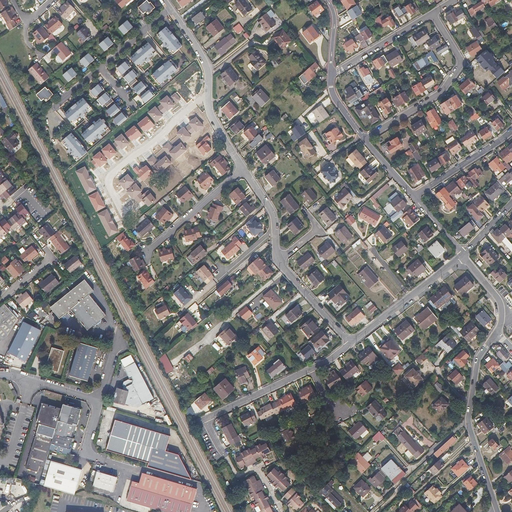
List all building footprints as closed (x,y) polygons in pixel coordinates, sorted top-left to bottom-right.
[(7,0),(0,0),(0,9),(9,5),(6,1),(7,0)] [(147,0),(138,8),(143,14),(146,12),(148,15),(153,11),(152,10),(155,8),(151,2),(149,3),(147,0)] [(244,0),(238,0),(235,3),(244,16),(252,9),(244,0)] [(373,7),(372,7),(374,10),(386,3),(384,0),(373,7)] [(318,1),(310,7),(316,16),(325,9),(318,1)] [(484,5),(482,1),(468,10),(471,17),(486,8),(484,5)] [(58,13),(65,20),(75,9),(68,2),(63,7),(64,8),(61,10),(58,13)] [(414,2),(402,10),(404,14),(409,11),(411,14),(419,9),(414,2)] [(354,19),(362,14),(372,7),(373,7),(371,3),(352,16),(354,19)] [(405,15),(404,14),(402,10),(399,5),(392,9),(398,19),(405,15)] [(8,27),(16,23),(14,20),(17,18),(14,14),(13,11),(14,10),(12,7),(2,13),(8,24),(7,25),(8,27)] [(446,17),(450,25),(465,16),(461,10),(454,14),(453,13),(446,17)] [(201,12),(189,20),(194,26),(205,18),(201,12)] [(276,25),(266,13),(257,20),(267,32),(276,25)] [(385,20),(382,15),(375,19),(380,28),(384,26),(385,27),(389,24),(391,27),(395,24),(391,16),(385,20)] [(45,26),(51,34),(64,24),(57,16),(45,26)] [(493,30),(497,27),(492,18),(486,22),(492,31),(493,30)] [(214,36),(224,29),(216,19),(206,27),(214,36)] [(127,21),(119,28),(124,35),(133,27),(127,21)] [(312,26),(303,33),(310,42),(319,35),(312,26)] [(40,44),(49,37),(41,27),(33,34),(35,37),(36,36),(38,39),(36,40),(37,41),(37,42),(38,44),(40,44)] [(84,27),(77,33),(83,41),(91,35),(84,27)] [(170,32),(166,27),(157,35),(164,43),(162,44),(165,47),(167,46),(173,54),(178,50),(182,46),(178,41),(179,41),(171,31),(170,32)] [(360,34),(365,40),(373,35),(368,28),(360,33),(360,34)] [(283,30),(273,37),(282,48),(291,41),(283,30)] [(412,38),(418,47),(430,39),(425,30),(412,38)] [(368,46),(365,40),(360,34),(355,37),(357,41),(358,40),(364,49),(368,46)] [(215,46),(220,53),(231,44),(236,40),(231,35),(226,38),(225,37),(215,46)] [(108,37),(99,44),(105,51),(114,44),(108,37)] [(432,51),(440,46),(435,37),(426,42),(432,51)] [(342,45),(347,52),(356,46),(352,39),(342,45)] [(476,41),(470,45),(470,46),(466,48),(471,57),(476,54),(475,53),(481,49),(476,41)] [(59,55),(63,60),(71,54),(61,42),(59,44),(53,49),(59,55)] [(136,54),(131,58),(138,67),(146,61),(147,63),(151,60),(149,58),(157,52),(149,43),(144,47),(143,46),(135,53),(136,54)] [(231,44),(220,53),(222,55),(232,46),(231,44)] [(446,44),(445,45),(436,50),(438,55),(441,53),(447,49),(448,49),(449,48),(446,44)] [(396,50),(385,57),(388,62),(391,67),(402,60),(396,50)] [(255,51),(249,57),(252,61),(250,62),(257,70),(265,63),(255,51)] [(492,63),(483,52),(475,59),(487,72),(489,69),(489,65),(491,65),(491,64),(492,63)] [(94,60),(89,53),(80,61),(86,67),(94,60)] [(377,68),(388,62),(385,57),(383,55),(373,61),(377,68)] [(152,75),(159,85),(167,78),(169,80),(172,77),(170,75),(178,68),(171,59),(166,63),(165,63),(156,71),(152,75)] [(414,63),(418,69),(426,65),(422,59),(414,63)] [(125,77),(130,72),(128,70),(131,67),(126,61),(117,68),(122,74),(121,75),(123,78),(125,77)] [(319,66),(316,62),(307,70),(298,78),(304,85),(316,75),(312,71),(319,66)] [(49,77),(46,74),(45,75),(41,70),(42,69),(39,65),(38,66),(36,64),(30,68),(29,70),(41,84),(49,77)] [(368,74),(369,73),(370,73),(367,68),(365,69),(363,67),(359,69),(368,84),(373,80),(371,76),(370,76),(368,74)] [(72,68),(63,75),(69,82),(78,74),(72,68)] [(230,68),(222,74),(230,85),(239,78),(230,68)] [(393,79),(396,77),(392,69),(388,71),(393,79)] [(130,72),(125,77),(129,82),(128,84),(130,86),(137,81),(135,78),(138,75),(133,70),(130,72)] [(506,79),(505,78),(499,83),(504,90),(510,85),(511,86),(511,85),(511,72),(510,73),(511,74),(506,79)] [(421,80),(425,88),(433,83),(434,82),(430,75),(421,80)] [(459,87),(465,94),(474,86),(469,79),(459,87)] [(139,83),(137,81),(130,86),(133,89),(134,88),(139,94),(144,89),(148,87),(143,81),(139,83)] [(412,88),(417,95),(425,90),(421,82),(412,88)] [(100,98),(106,92),(104,90),(104,89),(100,84),(91,91),(96,97),(97,95),(100,98)] [(46,87),(36,95),(42,101),(44,99),(46,102),(51,98),(51,97),(54,94),(49,89),(48,90),(46,87)] [(346,96),(350,103),(362,96),(358,90),(357,91),(355,87),(351,90),(350,87),(345,89),(349,95),(346,96)] [(370,96),(371,98),(383,91),(381,87),(370,94),(369,94),(370,96)] [(147,92),(144,89),(139,94),(138,95),(140,98),(141,97),(146,102),(155,95),(150,89),(147,92)] [(261,89),(253,97),(262,106),(270,99),(261,89)] [(0,102),(6,114),(9,111),(0,91),(0,102)] [(107,107),(113,101),(111,98),(112,98),(107,92),(106,92),(100,98),(98,99),(103,105),(104,104),(107,107)] [(392,99),(397,107),(409,100),(404,92),(392,99)] [(490,92),(483,98),(488,104),(496,98),(490,92)] [(175,93),(171,96),(177,103),(181,100),(175,93)] [(175,105),(168,95),(160,101),(162,104),(156,108),(155,106),(147,113),(156,123),(164,116),(162,114),(167,111),(167,112),(175,105)] [(448,101),(454,110),(462,106),(456,96),(448,101)] [(84,98),(79,102),(78,102),(69,110),(65,114),(72,123),(80,117),(82,118),(85,116),(83,114),(91,107),(84,98)] [(391,105),(387,98),(379,103),(386,114),(391,111),(388,107),(391,105)] [(120,110),(121,109),(116,103),(116,104),(113,101),(107,107),(109,109),(108,111),(113,116),(120,110)] [(368,101),(356,109),(360,116),(365,113),(372,123),(379,118),(368,101)] [(447,115),(454,110),(448,101),(441,105),(447,115)] [(229,102),(222,109),(231,119),(238,111),(229,102)] [(320,123),(329,116),(321,105),(312,112),(320,123)] [(426,118),(432,128),(441,122),(433,109),(426,113),(428,116),(426,118)] [(122,113),(120,110),(113,116),(116,118),(115,119),(120,125),(128,118),(123,112),(122,113)] [(491,121),(487,124),(489,126),(495,132),(503,125),(501,122),(502,121),(498,116),(493,120),(494,121),(492,123),(491,121)] [(154,125),(147,117),(138,124),(145,132),(147,129),(148,131),(154,125)] [(204,126),(196,117),(188,123),(190,125),(186,128),(184,127),(176,133),(184,143),(192,137),(190,135),(195,131),(196,133),(204,126)] [(101,134),(109,128),(104,123),(102,120),(101,119),(96,123),(96,122),(86,130),(87,131),(82,135),(90,144),(98,137),(99,139),(102,136),(101,134)] [(237,134),(245,127),(238,120),(230,127),(237,134)] [(453,128),(456,126),(452,120),(446,124),(449,129),(453,128)] [(411,126),(417,136),(426,130),(421,121),(411,126)] [(305,133),(299,124),(290,130),(293,134),(291,136),(294,141),(305,133)] [(142,135),(134,125),(125,133),(132,141),(134,139),(135,139),(142,135)] [(251,141),(259,134),(252,126),(244,133),(251,141)] [(495,132),(489,126),(480,132),(484,139),(495,132)] [(341,133),(339,132),(336,128),(326,134),(325,133),(322,135),(325,141),(328,139),(331,143),(342,137),(341,137),(342,135),(341,133)] [(461,136),(464,145),(479,140),(475,128),(470,130),(471,133),(461,136)] [(8,145),(6,146),(11,152),(20,144),(15,139),(18,137),(13,131),(3,141),(8,145)] [(88,152),(83,147),(84,147),(76,137),(75,138),(71,133),(62,141),(69,149),(67,150),(68,152),(70,153),(72,152),(79,160),(88,152)] [(129,143),(122,133),(114,140),(115,142),(113,144),(118,150),(121,148),(122,149),(129,143)] [(259,134),(251,141),(252,142),(250,144),(253,147),(263,139),(260,134),(259,134)] [(211,139),(208,135),(196,145),(204,156),(212,150),(210,146),(210,145),(208,142),(211,139)] [(306,138),(298,144),(301,149),(302,149),(305,153),(304,154),(303,156),(305,159),(308,159),(316,153),(312,148),(313,147),(306,138)] [(388,148),(391,153),(402,147),(397,138),(390,142),(392,146),(388,148)] [(447,143),(452,154),(463,148),(458,138),(447,143)] [(407,152),(409,155),(411,153),(416,150),(419,149),(414,141),(409,145),(411,149),(407,152)] [(118,153),(109,143),(102,150),(103,151),(101,152),(100,151),(93,157),(94,160),(91,162),(97,168),(99,166),(100,167),(108,161),(107,160),(109,158),(110,159),(118,153)] [(168,155),(170,154),(169,153),(173,149),(168,143),(162,148),(168,155)] [(187,150),(181,143),(173,149),(169,153),(170,154),(176,160),(187,150)] [(266,145),(256,153),(265,164),(275,156),(266,145)] [(508,148),(499,155),(506,163),(511,158),(511,152),(508,148)] [(440,165),(442,163),(443,161),(444,161),(447,154),(444,149),(434,154),(440,165)] [(359,170),(367,163),(364,160),(365,160),(356,150),(348,157),(356,167),(357,167),(359,170)] [(413,155),(416,161),(421,158),(416,150),(411,153),(413,155)] [(154,166),(159,162),(153,155),(146,160),(152,167),(154,166)] [(491,160),(488,162),(493,169),(496,167),(498,170),(503,166),(495,155),(490,159),(491,160)] [(160,173),(172,164),(166,156),(159,162),(154,166),(160,173)] [(225,164),(227,163),(223,158),(223,159),(220,156),(211,164),(213,167),(215,165),(224,176),(230,170),(227,166),(225,164)] [(427,164),(432,172),(440,167),(436,159),(427,164)] [(331,168),(328,164),(320,171),(324,175),(324,177),(325,179),(327,179),(331,184),(332,182),(335,182),(335,180),(338,177),(334,172),(335,172),(335,171),(333,169),(332,168),(331,168)] [(137,166),(133,169),(143,182),(154,174),(147,165),(144,167),(143,167),(139,169),(137,166)] [(421,178),(425,175),(421,168),(418,169),(416,166),(408,170),(415,182),(419,180),(418,178),(420,177),(421,178)] [(76,171),(88,195),(97,189),(86,167),(76,171)] [(365,168),(374,178),(378,175),(374,171),(372,172),(368,167),(365,168)] [(369,183),(374,178),(365,168),(360,173),(369,183)] [(477,171),(475,168),(466,175),(471,183),(483,173),(480,169),(477,171)] [(273,170),(265,176),(272,186),(280,180),(273,170)] [(210,183),(214,180),(207,172),(197,180),(205,190),(209,187),(208,185),(210,183)] [(135,182),(128,174),(118,183),(124,190),(126,189),(127,191),(126,192),(133,199),(135,198),(141,193),(143,192),(136,183),(135,184),(133,183),(135,182)] [(464,176),(457,182),(462,188),(465,186),(468,190),(471,188),(472,189),(474,187),(471,183),(467,178),(466,178),(464,176)] [(0,189),(0,195),(12,185),(7,180),(0,185),(0,189),(0,190),(0,189)] [(497,182),(498,184),(486,193),(491,201),(507,189),(499,180),(497,182)] [(456,184),(453,181),(445,188),(452,196),(457,192),(458,194),(461,192),(455,185),(456,184)] [(10,196),(17,191),(12,185),(0,195),(2,198),(5,196),(7,199),(10,196)] [(191,198),(194,196),(186,186),(177,194),(183,202),(187,199),(189,196),(191,198)] [(309,188),(301,194),(309,204),(317,197),(309,188)] [(143,194),(141,193),(135,198),(139,203),(143,200),(149,207),(156,200),(148,189),(143,194)] [(241,195),(236,189),(229,195),(237,205),(246,197),(243,194),(241,195)] [(353,198),(346,190),(346,189),(343,191),(343,192),(334,199),(342,208),(346,205),(344,204),(349,200),(350,200),(353,198)] [(106,207),(98,191),(88,196),(97,212),(106,207)] [(443,192),(439,195),(450,208),(456,203),(453,199),(452,200),(447,194),(445,195),(443,192)] [(288,194),(280,201),(290,214),(299,207),(288,194)] [(399,195),(398,196),(397,194),(396,194),(394,196),(394,197),(394,198),(390,202),(398,212),(406,205),(399,195)] [(482,196),(473,203),(480,211),(489,204),(482,196)] [(24,218),(30,214),(19,202),(16,204),(19,207),(16,209),(24,218)] [(247,217),(254,211),(246,202),(239,208),(247,217)] [(480,211),(473,203),(467,209),(478,221),(484,216),(480,211)] [(211,211),(210,214),(208,219),(218,222),(221,210),(223,211),(224,207),(214,204),(213,207),(212,207),(211,211)] [(169,216),(171,217),(173,214),(164,207),(156,217),(164,223),(167,219),(169,216)] [(327,208),(319,214),(327,225),(336,218),(327,208)] [(364,208),(359,217),(375,226),(380,217),(364,208)] [(412,220),(415,215),(409,208),(403,213),(405,215),(402,218),(405,222),(402,225),(406,231),(407,230),(412,220)] [(27,221),(24,218),(16,209),(13,212),(15,214),(13,216),(21,226),(27,221)] [(119,231),(107,209),(97,214),(109,236),(119,231)] [(345,220),(349,226),(355,222),(350,215),(345,220)] [(0,224),(7,233),(13,228),(5,219),(2,216),(0,218),(0,219),(2,221),(0,223),(0,224)] [(15,231),(21,226),(13,216),(10,219),(8,216),(5,219),(13,228),(15,231)] [(254,216),(246,223),(249,226),(248,227),(251,230),(251,232),(253,235),(255,235),(263,228),(261,225),(262,224),(259,221),(258,223),(256,220),(254,216)] [(419,220),(416,216),(412,220),(407,230),(406,230),(419,220)] [(142,235),(148,230),(154,225),(148,218),(137,228),(142,235)] [(287,225),(294,234),(303,227),(296,218),(287,225)] [(476,225),(471,220),(464,225),(465,226),(459,231),(463,235),(468,230),(469,231),(476,225)] [(503,227),(499,230),(506,237),(511,232),(511,223),(510,221),(506,225),(506,224),(503,227)] [(49,239),(55,234),(47,224),(39,231),(47,241),(49,239)] [(344,226),(335,233),(343,244),(352,237),(344,226)] [(426,226),(418,233),(425,241),(433,234),(426,226)] [(187,231),(183,232),(185,242),(196,239),(196,238),(200,237),(197,227),(193,228),(194,228),(187,230),(187,231)] [(374,235),(376,238),(379,236),(384,243),(392,237),(384,227),(374,235)] [(493,229),(489,233),(499,243),(502,240),(506,244),(509,241),(506,237),(499,230),(496,232),(493,229)] [(55,234),(49,239),(52,242),(51,243),(62,255),(70,248),(59,236),(60,235),(57,232),(55,234)] [(130,242),(122,232),(115,238),(126,252),(135,244),(132,240),(130,242)] [(239,247),(242,244),(236,236),(232,240),(233,241),(221,251),(228,259),(240,249),(239,247)] [(367,248),(362,242),(359,239),(351,245),(354,248),(360,243),(365,249),(367,248)] [(408,249),(401,241),(392,248),(395,251),(399,256),(408,249)] [(445,249),(437,241),(429,248),(436,256),(445,249)] [(317,250),(324,260),(335,251),(328,242),(317,250)] [(499,253),(492,245),(485,251),(492,259),(499,253)] [(21,256),(27,264),(40,254),(34,246),(21,256)] [(187,258),(193,265),(207,253),(201,246),(187,258)] [(166,250),(158,252),(161,262),(174,259),(171,249),(166,250)] [(296,262),(303,270),(315,261),(308,253),(296,262)] [(75,256),(64,266),(70,273),(82,264),(75,256)] [(144,267),(141,262),(140,263),(139,260),(136,256),(127,260),(134,272),(144,267)] [(256,274),(258,273),(266,265),(267,264),(264,260),(262,261),(261,260),(259,257),(248,266),(256,274)] [(425,269),(418,260),(409,268),(416,276),(425,269)] [(12,265),(7,269),(16,279),(25,270),(19,263),(18,264),(17,264),(14,267),(12,265)] [(204,265),(197,271),(205,281),(213,275),(204,265)] [(266,265),(258,273),(264,280),(273,273),(266,265)] [(357,275),(368,288),(378,280),(366,267),(357,275)] [(316,269),(307,277),(315,286),(324,279),(316,269)] [(495,270),(491,273),(500,283),(507,276),(501,269),(497,272),(495,270)] [(138,277),(142,281),(143,280),(147,284),(153,279),(145,271),(138,277)] [(53,274),(40,285),(47,293),(60,282),(53,274)] [(222,297),(225,295),(234,287),(233,286),(236,282),(235,281),(237,279),(234,276),(217,291),(222,297)] [(473,285),(466,276),(455,286),(462,295),(473,285)] [(105,315),(89,295),(94,291),(85,280),(51,307),(59,318),(71,309),(87,330),(93,325),(94,326),(95,326),(97,324),(97,323),(99,321),(101,321),(101,319),(105,315)] [(341,305),(350,298),(339,285),(327,294),(335,303),(337,301),(341,305)] [(161,297),(163,295),(170,289),(167,286),(160,292),(159,290),(157,292),(161,297)] [(185,306),(194,299),(188,292),(187,293),(182,287),(174,293),(185,306)] [(234,287),(225,295),(227,297),(236,289),(234,287)] [(452,296),(444,287),(431,299),(440,308),(452,296)] [(271,290),(263,297),(274,309),(282,303),(271,290)] [(27,292),(18,301),(24,308),(34,300),(27,292)] [(0,342),(8,336),(18,319),(6,305),(0,309),(0,342)] [(160,319),(171,314),(166,305),(155,310),(160,319)] [(376,308),(373,305),(368,309),(371,313),(376,308)] [(246,306),(239,313),(245,320),(252,313),(246,306)] [(285,315),(291,322),(302,313),(296,306),(285,315)] [(437,319),(428,307),(415,317),(425,329),(437,319)] [(484,311),(477,317),(484,325),(491,319),(484,311)] [(180,321),(182,323),(190,315),(188,313),(181,320),(180,321)] [(190,330),(197,323),(190,315),(182,323),(184,325),(185,324),(189,329),(190,330)] [(300,327),(309,338),(320,330),(311,319),(300,327)] [(415,330),(406,321),(394,331),(402,341),(415,330)] [(25,322),(9,352),(26,361),(42,330),(25,322)] [(270,322),(262,329),(271,339),(279,332),(270,322)] [(480,331),(472,322),(460,332),(454,325),(451,327),(460,337),(463,334),(468,341),(480,331)] [(198,325),(197,323),(190,330),(191,331),(198,325)] [(229,327),(219,335),(228,344),(237,337),(229,327)] [(321,331),(310,340),(317,348),(321,345),(322,346),(329,341),(321,331)] [(449,341),(445,337),(437,344),(441,349),(442,348),(443,347),(445,349),(444,350),(447,354),(456,346),(450,340),(449,341)] [(390,338),(379,348),(391,360),(402,350),(390,338)] [(311,344),(301,348),(305,357),(315,353),(311,344)] [(79,345),(69,378),(87,383),(97,350),(79,345)] [(261,356),(264,354),(259,347),(248,357),(254,364),(262,357),(261,356)] [(502,348),(497,353),(504,361),(509,357),(502,348)] [(52,349),(46,367),(49,368),(48,370),(51,371),(52,368),(53,369),(52,373),(57,374),(64,353),(52,349)] [(366,350),(356,359),(361,366),(366,363),(369,366),(375,361),(366,350)] [(471,356),(465,350),(454,360),(461,367),(463,366),(464,366),(469,362),(467,359),(471,356)] [(183,359),(187,363),(193,358),(189,353),(183,359)] [(427,358),(423,354),(416,360),(421,365),(427,358)] [(167,369),(171,366),(164,355),(161,358),(167,369)] [(492,359),(489,362),(485,365),(491,372),(499,365),(493,358),(492,359)] [(279,359),(274,364),(274,365),(267,371),(272,377),(276,373),(277,374),(286,367),(279,359)] [(397,375),(405,369),(399,363),(392,369),(397,375)] [(502,363),(499,365),(505,372),(508,369),(502,363)] [(353,364),(347,369),(341,374),(347,382),(359,371),(353,364)] [(137,409),(150,402),(148,399),(152,397),(135,365),(124,371),(129,381),(132,380),(133,383),(133,386),(128,389),(125,388),(123,392),(118,390),(113,404),(125,407),(126,406),(137,409)] [(234,370),(238,381),(250,377),(246,366),(234,370)] [(204,374),(206,376),(207,377),(215,370),(212,367),(204,374)] [(412,369),(404,377),(415,388),(423,379),(419,376),(420,375),(418,373),(417,374),(416,373),(412,369)] [(458,370),(451,376),(457,382),(464,376),(458,370)] [(333,376),(327,381),(335,391),(343,385),(340,379),(334,372),(331,374),(333,376)] [(433,377),(430,381),(441,392),(444,388),(433,377)] [(490,378),(483,384),(492,394),(498,388),(490,378)] [(214,388),(223,399),(234,389),(226,379),(214,388)] [(372,389),(365,381),(355,390),(359,394),(359,393),(363,397),(372,389)] [(304,391),(301,392),(299,394),(304,405),(307,403),(307,402),(315,399),(310,387),(303,390),(304,391)] [(204,392),(194,401),(201,409),(211,400),(204,392)] [(288,397),(285,399),(279,401),(284,411),(292,407),(296,406),(291,394),(287,396),(288,397)] [(449,404),(441,397),(433,406),(440,413),(449,404)] [(275,415),(281,412),(275,401),(270,404),(270,405),(260,410),(261,411),(257,412),(261,420),(274,413),(275,415)] [(374,401),(367,408),(376,418),(383,412),(374,401)] [(28,452),(31,453),(29,456),(27,456),(25,462),(28,462),(25,471),(37,474),(39,468),(43,470),(49,451),(51,445),(61,410),(56,409),(56,410),(54,409),(55,408),(49,407),(49,408),(47,407),(48,406),(42,405),(41,407),(42,408),(41,409),(36,422),(37,422),(37,424),(36,424),(36,425),(39,426),(38,428),(36,427),(34,433),(37,434),(35,437),(33,437),(31,443),(33,443),(32,447),(30,446),(28,452)] [(61,410),(51,445),(49,451),(67,457),(71,444),(72,444),(73,441),(72,440),(76,426),(77,426),(79,422),(78,421),(81,412),(62,406),(61,410)] [(188,416),(194,413),(191,406),(185,409),(188,416)] [(240,418),(245,427),(257,421),(253,411),(240,418)] [(148,466),(191,479),(179,455),(166,451),(171,435),(115,419),(106,449),(149,462),(148,466)] [(492,428),(486,419),(477,425),(484,434),(492,428)] [(353,438),(355,440),(367,430),(359,422),(355,426),(349,432),(348,432),(352,437),(353,438)] [(507,424),(506,422),(498,429),(499,432),(507,424)] [(346,429),(349,432),(355,426),(353,423),(346,429)] [(239,442),(241,441),(238,436),(237,437),(231,424),(222,428),(231,446),(239,442)] [(295,440),(288,424),(287,425),(279,429),(286,444),(295,440)] [(379,430),(375,434),(372,437),(376,441),(380,437),(383,440),(386,437),(379,430)] [(404,431),(397,438),(413,454),(416,452),(419,456),(425,451),(422,447),(420,448),(404,431)] [(457,438),(454,435),(435,453),(438,456),(457,438)] [(492,438),(488,442),(495,450),(499,446),(492,438)] [(256,448),(256,449),(260,457),(262,461),(266,459),(265,457),(271,454),(267,446),(262,448),(261,446),(256,448)] [(253,460),(260,457),(256,449),(251,451),(249,449),(244,452),(251,465),(254,463),(253,460)] [(503,451),(499,454),(508,464),(511,460),(511,450),(510,449),(505,454),(503,451)] [(247,466),(251,465),(244,452),(240,454),(241,457),(235,459),(239,467),(246,464),(247,466)] [(353,457),(350,461),(360,470),(367,463),(366,463),(367,461),(361,455),(356,460),(353,457)] [(392,460),(381,470),(394,484),(394,483),(399,479),(400,480),(405,474),(402,471),(392,460)] [(441,462),(439,460),(429,468),(435,474),(445,465),(442,461),(441,462)] [(469,467),(462,460),(452,468),(458,475),(469,467)] [(44,485),(74,494),(81,470),(51,461),(44,485)] [(369,465),(367,463),(360,470),(362,472),(369,465)] [(270,483),(273,486),(283,476),(279,472),(277,473),(273,469),(267,476),(272,481),(270,483)] [(511,469),(511,470),(503,477),(509,483),(511,481),(511,480),(511,469)] [(97,471),(93,486),(113,492),(118,477),(97,471)] [(385,478),(379,472),(373,479),(371,477),(370,477),(366,474),(364,476),(375,487),(385,478)] [(189,511),(197,489),(142,473),(139,483),(132,481),(127,500),(166,511),(189,511)] [(273,486),(276,489),(278,487),(282,492),(289,486),(285,482),(287,480),(283,476),(273,486)] [(471,476),(464,482),(471,490),(477,483),(471,476)] [(249,492),(262,486),(260,482),(257,484),(254,477),(246,481),(248,486),(246,487),(249,492)] [(320,495),(323,493),(327,497),(337,507),(344,501),(330,486),(334,482),(331,479),(318,493),(320,495)] [(362,480),(354,487),(363,496),(370,489),(362,480)] [(436,489),(432,485),(424,493),(431,501),(432,501),(434,504),(442,497),(440,494),(441,493),(437,488),(436,489)] [(256,502),(264,498),(261,490),(263,489),(262,486),(249,492),(251,497),(254,496),(256,502)] [(288,509),(290,507),(292,493),(290,490),(283,498),(288,503),(285,506),(288,509)] [(261,511),(269,508),(266,501),(268,500),(267,496),(264,498),(256,502),(254,503),(257,508),(259,507),(261,511)] [(327,497),(325,499),(335,509),(337,507),(327,497)] [(405,505),(404,504),(396,511),(411,511),(412,511),(411,511),(414,511),(419,507),(411,500),(405,505)] [(460,503),(450,511),(465,511),(466,510),(460,503)]
